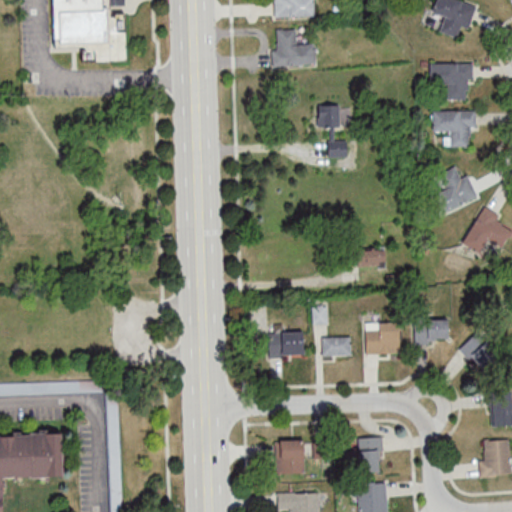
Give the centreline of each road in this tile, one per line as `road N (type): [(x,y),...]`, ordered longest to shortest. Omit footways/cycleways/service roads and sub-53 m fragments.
road 1 (residential): [(511,507),(454,511),(440,503),(430,442),(404,404),(206,407)]
road 2 (secondary): [(203,307),(194,0)]
road 3 (secondary): [(209,511),(203,307)]
